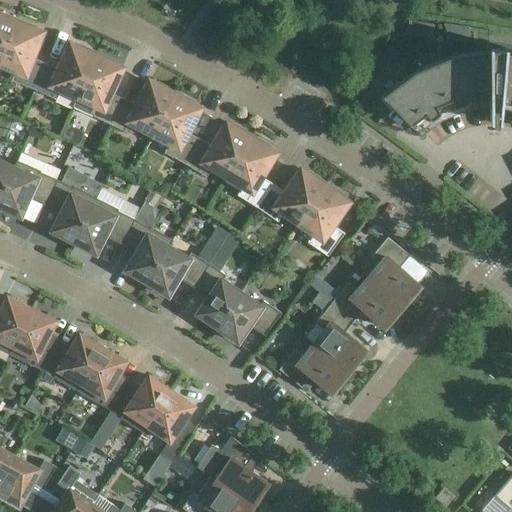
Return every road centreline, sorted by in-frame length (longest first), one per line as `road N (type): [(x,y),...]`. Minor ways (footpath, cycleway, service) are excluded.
road 1 (residential): [(488,264),(279,110),(64,0)]
road 2 (residential): [(322,463),(227,381),(119,308),(0,250)]
road 3 (residential): [(322,463),(488,264)]
